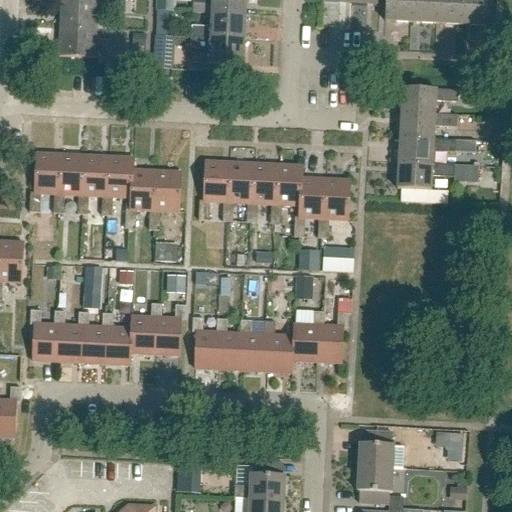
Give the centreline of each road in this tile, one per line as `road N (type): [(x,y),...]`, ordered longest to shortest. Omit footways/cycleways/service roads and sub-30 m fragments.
road 1 (residential): [(310,511),(315,425),(270,402),(46,394),(42,450),(0,493)]
road 2 (residential): [(4,102),(288,117)]
